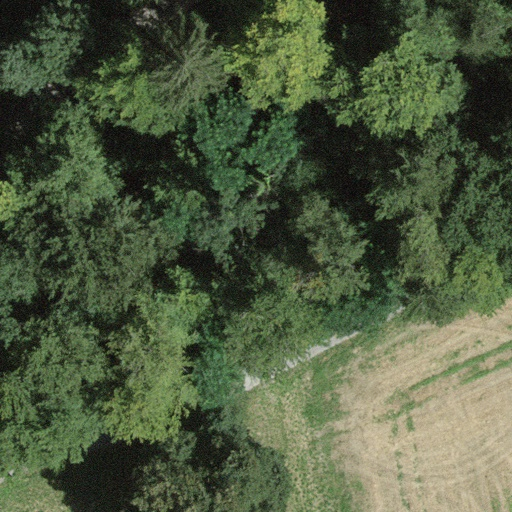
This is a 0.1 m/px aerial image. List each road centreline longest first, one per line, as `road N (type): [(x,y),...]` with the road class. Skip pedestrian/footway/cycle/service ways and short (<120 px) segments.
road 1 (track): [(91,429),(253,371),(472,252),(511,242)]
road 2 (track): [(178,0),(26,106),(0,140)]
